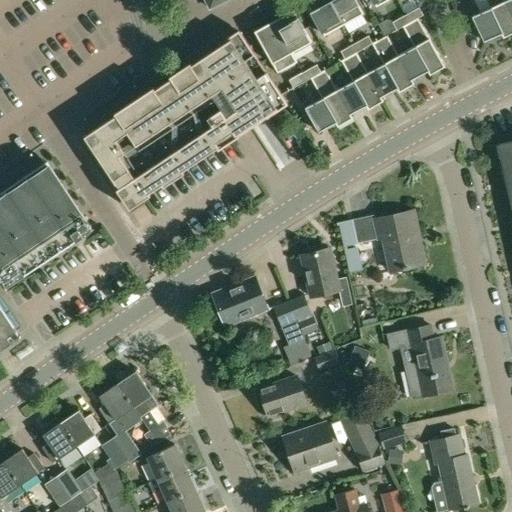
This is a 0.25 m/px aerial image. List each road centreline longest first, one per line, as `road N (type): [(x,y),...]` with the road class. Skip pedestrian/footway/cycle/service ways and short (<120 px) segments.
road 1 (residential): [(511,437),(433,124)]
road 2 (tertiary): [(164,293),(433,124)]
road 3 (residential): [(254,511),(154,299)]
road 4 (tertiary): [(0,406),(154,299)]
road 5 (residential): [(62,141),(164,293)]
